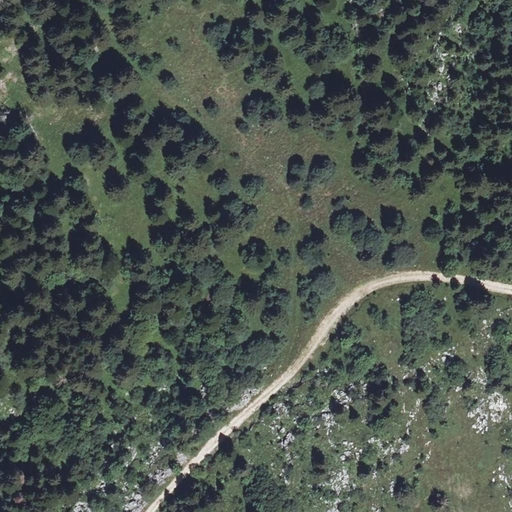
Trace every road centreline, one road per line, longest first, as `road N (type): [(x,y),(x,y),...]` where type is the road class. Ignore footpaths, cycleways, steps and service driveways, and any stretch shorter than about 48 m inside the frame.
road 1 (track): [(91,0),(149,84),(260,167),(283,200),(294,231),(297,314),(280,382)]
road 2 (track): [(153,511),(353,296),(426,275),(511,289)]
